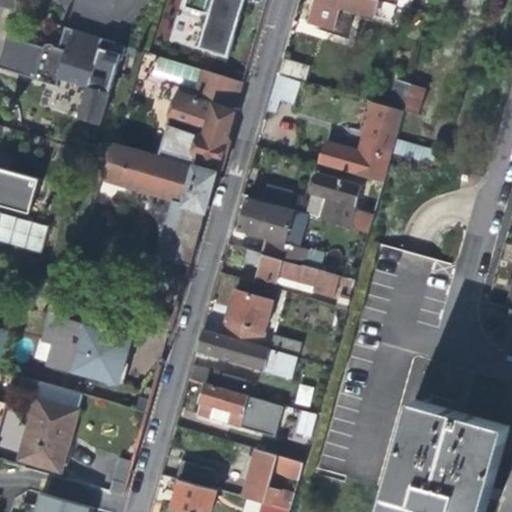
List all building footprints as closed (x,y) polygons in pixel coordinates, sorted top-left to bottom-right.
[(228,57),(245,0),(186,0),(184,7),(209,15),(199,48),(228,57)] [(396,5),(390,3),(380,0),(314,0),(309,20),(330,25),(333,14),(336,6),(391,21),(396,5)] [(114,52),(117,43),(67,28),(61,49),(57,48),(57,47),(56,46),(56,45),(55,45),(54,45),(54,44),(53,44),(52,44),(51,44),(50,44),(50,45),(49,45),(48,45),(46,48),(8,36),(0,62),(0,68),(57,86),(60,78),(89,87),(80,118),(101,125),(123,55),(114,52)] [(126,46),(117,43),(114,52),(123,55),(126,46)] [(309,65),(283,58),(278,73),(304,81),(309,65)] [(160,156),(160,157),(216,175),(231,124),(239,96),(243,82),(203,70),(195,98),(179,93),(160,156)] [(298,82),(278,73),(271,98),(279,100),(292,104),(298,82)] [(396,79),(388,105),(402,108),(409,83),(396,79)] [(279,100),(271,98),(267,111),(275,113),(279,100)] [(382,177),(402,108),(388,105),(371,100),(364,124),(361,135),(365,136),(361,150),(343,145),(344,140),(324,135),(318,158),(382,177)] [(392,155),(418,161),(442,167),(446,151),(397,139),(392,155)] [(106,179),(175,200),(159,255),(190,264),(203,221),(216,175),(160,157),(160,156),(116,143),(111,160),(106,179)] [(0,167),(9,170),(12,159),(0,155),(0,167)] [(0,240),(42,253),(50,226),(0,211),(0,197),(24,204),(26,194),(35,196),(41,179),(9,170),(0,167),(0,240)] [(328,197),(321,219),(370,233),(375,214),(355,208),(361,186),(321,174),(315,193),(328,197)] [(270,204),(287,209),(289,210),(294,194),(268,187),(263,202),(270,204)] [(328,197),(315,193),(313,202),(309,215),(321,219),(328,197)] [(278,240),(287,209),(270,204),(269,206),(248,200),(244,213),(240,229),(278,240)] [(419,253),(380,242),(316,470),(390,492),(421,387),(427,387),(457,265),(419,253)] [(283,243),(278,257),(319,269),(323,255),(283,243)] [(339,275),(319,269),(278,257),(247,249),(244,261),(259,265),(257,276),(276,281),(278,276),(313,286),(312,292),(332,297),(339,275)] [(312,293),(312,292),(313,286),(278,276),(276,281),(276,283),(288,286),(312,293)] [(230,309),(223,334),(260,345),(273,300),(236,289),(230,309)] [(131,336),(53,316),(46,340),(56,343),(50,365),(117,384),(131,336)] [(291,377),(297,356),(269,348),(260,345),(223,334),(204,329),(198,349),(236,360),(291,377)] [(273,335),(269,348),(297,356),(301,343),(273,335)] [(136,337),(131,336),(117,384),(122,385),(128,364),(136,337)] [(190,377),(206,382),(263,399),(265,393),(254,389),(255,383),(194,364),(190,377)] [(275,436),(284,405),(263,399),(206,382),(203,395),(197,413),(275,436)] [(298,384),(295,403),(310,405),(312,386),(298,384)] [(38,395),(19,459),(62,471),(68,448),(79,408),(38,395)] [(390,492),(384,511),(485,511),(496,474),(509,425),(450,409),(416,399),(390,492)] [(309,438),(316,413),(301,409),(294,435),(309,438)] [(243,497),(263,503),(290,511),(295,493),(281,488),(284,476),(293,479),(291,487),(297,489),(304,463),(257,449),(250,472),(243,497)] [(176,478),(180,479),(211,488),(216,471),(182,461),(176,478)] [(210,511),(216,489),(211,488),(180,479),(172,507),(187,511),(210,511)] [(92,511),(93,511),(94,508),(41,492),(37,506),(23,502),(19,511),(92,511)] [(289,511),(290,511),(263,503),(259,511),(289,511)]
